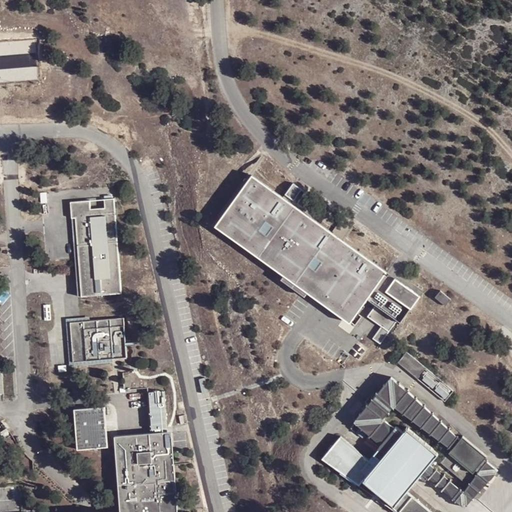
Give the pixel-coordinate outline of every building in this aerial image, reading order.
[(386,272),(252,175),(216,225),(284,274),(350,322),(386,272)] [(294,182),(287,192),(304,205),(312,195),(294,182)] [(90,207),(70,208),(71,224),(75,224),(81,302),(121,299),(114,205),(104,205),(105,219),(91,220),(90,207)] [(397,278),(388,290),(414,308),(422,296),(397,278)] [(452,300),(441,290),(435,297),(447,306),(452,300)] [(376,306),(369,316),(383,326),(373,340),(380,345),(397,322),(376,306)] [(122,325),(69,328),(72,368),(112,365),(125,364),(122,325)] [(453,390),(406,351),(396,362),(444,401),(453,390)] [(123,378),(124,392),(150,390),(154,441),(117,443),(121,511),(174,511),(174,510),(163,376),(123,378)] [(406,398),(388,382),(351,426),(381,448),(395,431),(385,423),(394,412),(406,398)] [(114,453),(118,511),(121,511),(117,443),(154,441),(150,390),(124,392),(123,396),(146,395),(149,438),(113,442),(114,453)] [(447,457),(459,443),(406,398),(394,412),(447,457)] [(103,413),(72,416),(75,455),(107,452),(103,413)] [(436,457),(406,432),(401,437),(395,431),(381,448),(367,464),(338,440),(319,463),(357,490),(362,485),(393,511),(391,511),(424,511),(404,495),(420,477),(427,468),(436,457)] [(486,461),(461,440),(459,443),(447,457),(438,467),(462,487),(473,475),(476,477),(486,486),(496,475),(483,464),(486,461)] [(461,511),(463,511),(471,503),(486,486),(476,477),(461,495),(427,468),(420,477),(461,511)]
